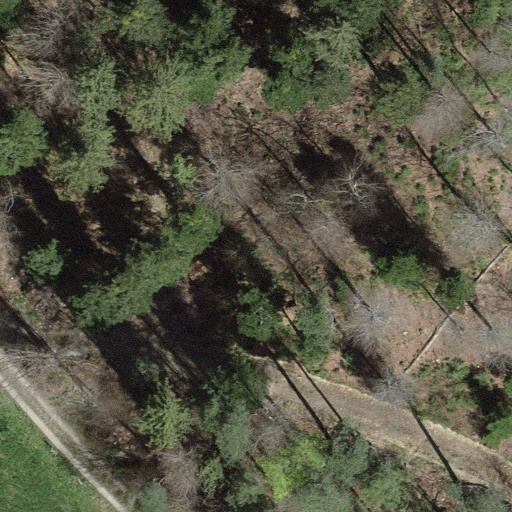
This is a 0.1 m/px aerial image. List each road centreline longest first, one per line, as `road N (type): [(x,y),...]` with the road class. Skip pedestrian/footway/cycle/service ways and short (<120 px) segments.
road 1 (track): [(0,334),(140,345),(345,403),(511,490)]
road 2 (track): [(0,360),(135,511)]
